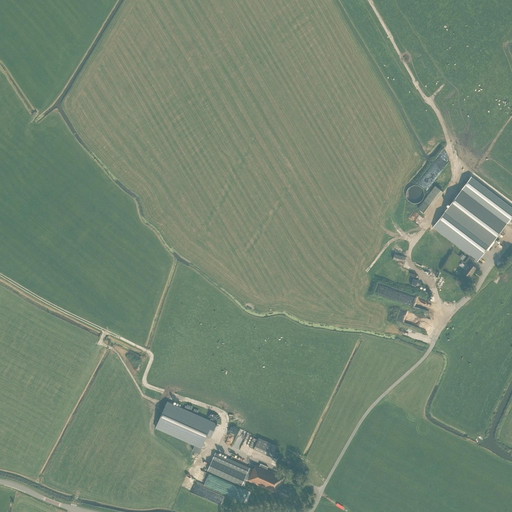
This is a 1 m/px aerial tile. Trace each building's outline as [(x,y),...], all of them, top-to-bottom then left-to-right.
[(511,208),(471,178),(433,228),(469,256),(464,262),(468,265),(463,272),(470,277),(476,268),(471,264),(475,260),(477,262),(489,246),(511,215),(511,208)] [(418,208),(426,215),(443,192),(435,186),(418,208)] [(420,199),(420,187),(411,187),(411,199),(420,199)] [(417,223),(420,223),(420,211),(412,211),(412,218),(412,221),(417,221),(417,223)] [(392,259),(403,263),(405,257),(394,254),(392,259)] [(167,401),(155,428),(201,448),(207,436),(211,437),(217,423),(167,401)] [(233,446),(241,449),(248,430),(240,427),(233,446)] [(277,446),(259,438),(254,449),(272,457),(277,446)] [(273,491),(288,497),(290,491),(280,487),(284,477),(267,469),(268,467),(260,464),(259,466),(255,464),(253,469),(252,469),(215,453),(207,471),(270,499),(273,491)]
